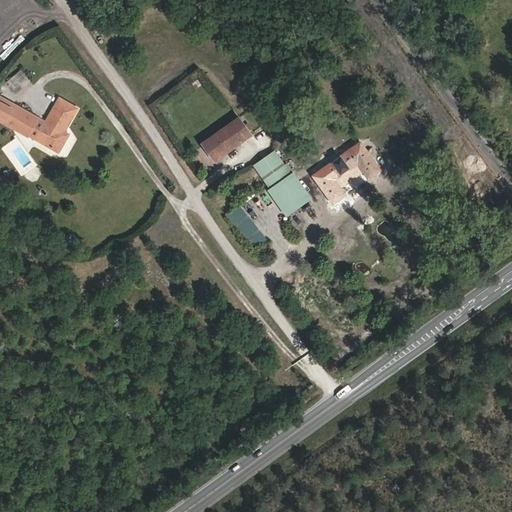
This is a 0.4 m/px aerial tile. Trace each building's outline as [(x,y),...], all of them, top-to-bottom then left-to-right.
[(29,79),(21,69),(5,82),(13,92),(29,79)] [(228,89),(235,96),(240,89),(233,83),(228,89)] [(75,109),(58,99),(34,139),(57,152),(67,135),(62,132),(75,109)] [(254,135),(241,117),(202,143),(215,161),(254,135)] [(383,169),(362,139),(313,174),(334,204),(349,194),(339,179),(358,164),(368,179),(383,169)] [(294,175),(275,149),(253,164),(271,192),(294,175)] [(259,226),(234,192),(220,200),(245,236),(259,226)]
